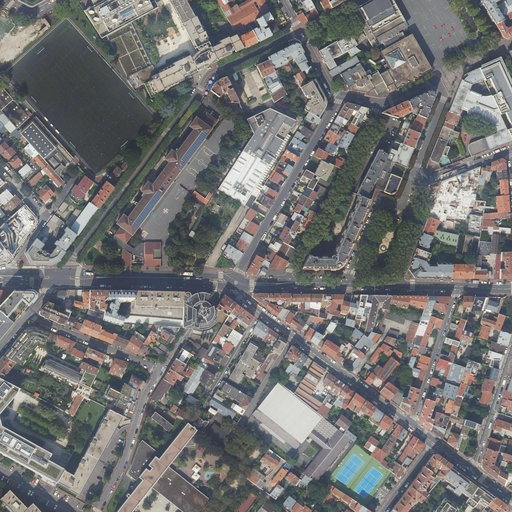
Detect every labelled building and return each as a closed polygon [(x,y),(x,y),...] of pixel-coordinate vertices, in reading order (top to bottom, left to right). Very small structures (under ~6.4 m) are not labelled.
[(18,0),(18,1),(17,2),(31,8),(45,0),(18,0)] [(102,39),(127,25),(127,24),(126,23),(125,21),(136,15),(137,17),(152,9),(150,4),(147,0),(90,0),(94,6),(84,12),(102,39)] [(183,24),(195,17),(187,3),(186,1),(188,0),(170,0),(171,1),(170,2),(178,18),(179,17),(183,24)] [(227,4),(220,7),(227,18),(239,11),(253,3),(258,0),(247,0),(237,6),(236,4),(233,6),(233,7),(230,9),(227,4)] [(261,12),(258,13),(261,17),(269,13),(266,8),(264,4),(265,3),(264,1),(263,0),(261,0),(257,3),(258,7),(257,7),(258,9),(259,8),(261,12)] [(307,7),(309,10),(314,8),(310,0),(305,0),(303,1),(304,4),(305,6),(306,7),(307,7)] [(326,11),(332,8),(327,0),(323,0),(320,2),(325,12),(326,11)] [(389,0),(370,0),(360,6),(361,8),(353,12),(366,36),(368,40),(373,49),(384,43),(402,32),(407,30),(389,0)] [(511,0),(481,0),(481,1),(485,8),(489,15),(495,24),(502,36),(504,38),(506,39),(511,36),(511,21),(510,22),(509,20),(507,21),(508,24),(507,24),(508,26),(507,27),(507,28),(506,29),(503,24),(506,23),(504,19),(502,16),(506,14),(506,16),(507,15),(508,14),(510,20),(511,19),(511,0)] [(155,1),(150,4),(152,9),(137,17),(126,23),(127,24),(158,8),(155,1)] [(227,18),(235,32),(243,27),(249,24),(254,21),(256,20),(259,26),(260,28),(256,30),(256,28),(253,29),(252,30),(258,41),(265,38),(271,35),(267,28),(265,29),(263,27),(266,26),(265,25),(261,17),(258,13),(253,3),(239,11),(227,18)] [(310,20),(318,15),(314,8),(309,10),(311,13),(305,17),(303,13),(297,16),(299,19),(300,22),(304,23),(310,20)] [(269,13),(261,17),(265,25),(273,20),(271,16),(269,13)] [(37,31),(30,23),(0,49),(0,51),(4,57),(2,58),(7,64),(58,19),(55,16),(37,31)] [(156,74),(157,74),(164,82),(194,70),(194,71),(197,69),(200,68),(209,65),(223,58),(233,53),(245,48),(238,37),(236,34),(236,35),(229,38),(229,40),(226,41),(225,39),(219,41),(220,43),(216,44),(217,45),(211,48),(207,39),(208,38),(205,32),(204,32),(202,29),(203,28),(203,27),(203,26),(202,26),(201,26),(196,16),(195,17),(183,24),(182,24),(185,30),(192,43),(194,46),(195,45),(197,47),(198,51),(197,53),(194,55),(191,58),(190,55),(186,57),(183,59),(179,61),(173,64),(170,66),(170,67),(167,69),(167,68),(159,71),(160,72),(156,74)] [(457,19),(447,23),(454,38),(464,34),(457,19)] [(273,20),(265,25),(266,26),(267,28),(271,35),(279,31),(276,25),(273,20)] [(501,36),(502,36),(495,24),(493,25),(501,36)] [(244,34),(238,37),(245,48),(258,41),(252,30),(246,33),(247,35),(245,36),(244,34)] [(356,91),(368,93),(368,92),(369,92),(374,89),(378,95),(388,89),(380,75),(378,71),(377,71),(377,72),(376,73),(375,72),(375,74),(370,77),(369,75),(367,77),(362,68),(363,68),(362,67),(362,68),(356,57),(337,67),(333,59),(347,51),(350,57),(360,51),(358,50),(357,49),(355,47),(368,40),(366,36),(365,37),(363,34),(357,37),(356,32),(347,37),(347,36),(339,40),(319,51),(323,58),(322,58),(325,64),(326,63),(330,71),(329,72),(333,79),(332,79),(335,85),(340,83),(343,81),(347,88),(350,86),(351,88),(353,90),(357,90),(356,91)] [(406,39),(402,32),(384,43),(387,49),(383,51),(389,63),(385,66),(387,71),(396,86),(397,89),(422,74),(430,70),(414,42),(415,42),(412,35),(406,39)] [(418,46),(415,42),(414,42),(430,70),(431,69),(418,46)] [(293,45),(267,58),(269,60),(273,69),(283,64),(286,62),(287,62),(285,58),(290,55),(293,59),(293,58),(303,53),(299,46),(293,45)] [(304,61),(307,60),(305,56),(303,53),(293,58),(297,65),(294,67),(295,69),(298,67),(301,72),(303,71),(308,68),(306,64),(304,61)] [(286,62),(283,64),(284,65),(284,66),(287,64),(286,62),(293,59),(290,55),(285,58),(287,62),(286,62)] [(511,86),(499,59),(478,69),(483,79),(484,81),(489,79),(496,94),(491,96),(499,113),(500,115),(505,113),(511,128),(507,130),(511,140),(511,86)] [(269,60),(256,66),(262,78),(268,75),(271,81),(278,78),(277,77),(274,71),(273,69),(269,60)] [(308,68),(303,71),(304,73),(306,76),(314,72),(311,66),(308,68)] [(157,74),(150,67),(132,75),(133,78),(134,78),(135,81),(137,81),(138,87),(144,84),(153,80),(151,77),(157,74)] [(461,80),(449,111),(459,116),(462,109),(468,111),(467,113),(493,123),(497,125),(499,113),(491,96),(491,95),(489,96),(487,97),(485,97),(483,97),(482,96),(481,97),(480,96),(473,93),(469,91),(470,88),(472,84),(483,79),(478,69),(467,74),(466,74),(465,75),(463,77),(462,77),(462,78),(462,79),(461,80)] [(164,82),(146,89),(151,98),(165,92),(164,89),(171,86),(172,85),(184,80),(183,79),(184,79),(184,78),(189,75),(190,75),(190,74),(190,73),(194,71),(194,70),(164,82)] [(388,89),(396,86),(387,71),(380,75),(388,89)] [(294,85),(296,89),(300,87),(302,86),(307,83),(302,74),(301,72),(294,76),(291,78),(295,85),(294,85)] [(164,82),(157,74),(151,77),(153,80),(144,84),(146,89),(164,82)] [(268,75),(262,78),(271,96),(283,88),(280,82),(274,86),(271,81),(268,75)] [(210,91),(214,94),(219,97),(222,94),(223,93),(223,94),(225,93),(225,92),(226,92),(231,103),(238,102),(231,88),(228,90),(227,87),(230,85),(226,77),(216,82),(210,91)] [(307,83),(302,86),(305,93),(307,95),(305,96),(306,97),(318,90),(312,80),(307,83)] [(1,86),(0,86),(0,109),(17,129),(29,118),(1,86)] [(283,88),(271,96),(274,103),(286,94),(283,88)] [(306,97),(307,98),(310,99),(312,100),(311,100),(324,108),(325,107),(325,106),(326,104),(325,101),(325,99),(325,98),(321,92),(322,92),(321,91),(320,91),(321,92),(319,92),(318,90),(306,97)] [(417,115),(425,118),(435,95),(430,90),(419,96),(407,101),(411,110),(413,113),(417,115)] [(304,110),(308,113),(318,119),(319,118),(318,118),(321,113),(322,113),(322,112),(324,108),(311,100),(309,101),(304,110)] [(411,110),(407,101),(395,107),(382,113),(397,118),(398,115),(400,114),(401,116),(409,113),(409,112),(411,110)] [(231,103),(226,103),(245,117),(245,116),(238,102),(231,103)] [(357,113),(360,107),(347,103),(344,104),(337,116),(347,121),(347,122),(351,114),(355,116),(357,113)] [(252,113),(254,116),(266,110),(265,107),(252,113)] [(370,109),(360,107),(357,113),(368,119),(371,113),(370,109)] [(254,116),(246,119),(253,134),(218,189),(250,208),(253,204),(255,201),(257,197),(251,193),(295,121),(270,108),(266,110),(254,116)] [(447,115),(443,126),(455,131),(455,130),(453,129),(455,126),(456,127),(460,116),(459,116),(449,111),(447,115)] [(117,224),(121,227),(112,239),(123,247),(123,266),(161,266),(162,242),(145,242),(145,243),(139,243),(134,249),(126,243),(217,121),(206,112),(203,116),(200,121),(196,118),(189,126),(193,129),(178,150),(176,149),(174,152),(171,150),(165,159),(169,162),(160,174),(152,185),(148,182),(141,191),(144,192),(141,196),(143,197),(128,218),(123,215),(117,224)] [(308,113),(301,125),(306,129),(307,127),(306,127),(308,124),(310,121),(312,122),(310,125),(308,130),(313,133),(321,120),(318,119),(308,113)] [(368,119),(357,113),(355,116),(350,123),(350,124),(362,130),(368,119)] [(497,125),(493,123),(496,133),(471,142),(470,142),(470,143),(469,144),(469,145),(468,146),(468,148),(472,157),(511,141),(511,140),(507,130),(500,115),(499,113),(497,125)] [(0,129),(10,121),(3,114),(0,116),(0,129)] [(423,124),(425,118),(417,115),(416,119),(415,119),(413,122),(415,122),(413,126),(421,129),(423,124)] [(347,121),(337,116),(333,124),(339,128),(342,123),(343,124),(346,123),(347,121)] [(11,133),(16,129),(10,121),(0,129),(0,134),(7,129),(11,133)] [(420,132),(421,129),(413,126),(411,125),(404,122),(402,127),(404,128),(406,128),(408,129),(419,134),(420,132)] [(56,173),(63,181),(66,178),(63,175),(61,175),(61,174),(61,173),(61,172),(61,171),(62,171),(72,161),(57,144),(54,147),(33,123),(29,125),(28,124),(22,129),(24,131),(20,134),(23,136),(29,143),(38,153),(48,164),(56,173)] [(339,128),(333,124),(329,130),(342,138),(346,132),(344,130),(342,133),(338,131),(339,128)] [(360,134),(362,130),(350,124),(348,128),(350,129),(348,132),(354,135),(356,131),(360,134)] [(306,129),(301,125),(300,125),(298,128),(301,130),(299,133),(303,136),(309,139),(313,133),(308,130),(306,129)] [(430,173),(440,169),(438,164),(442,156),(446,157),(449,148),(448,147),(445,146),(447,142),(446,141),(449,134),(452,136),(457,138),(459,133),(455,131),(443,126),(435,146),(426,168),(430,173)] [(16,142),(23,136),(20,134),(19,132),(16,129),(11,133),(9,135),(14,140),(16,142)] [(416,142),(419,134),(408,129),(405,136),(403,142),(401,141),(396,139),(395,141),(413,149),(416,142)] [(342,138),(329,130),(324,139),(328,142),(334,145),(334,144),(333,143),(336,138),(341,140),(342,138)] [(348,132),(346,131),(346,132),(342,138),(349,142),(354,135),(348,132)] [(299,133),(297,132),(293,138),(301,142),(302,141),(301,140),(303,136),(299,133)] [(301,142),(293,138),(286,150),(298,158),(306,145),(301,142)] [(347,147),(349,142),(342,138),(341,140),(339,143),(341,144),(340,147),(341,148),(343,149),(350,152),(352,149),(347,147)] [(10,148),(16,142),(14,140),(7,146),(9,148),(10,148)] [(408,163),(413,149),(395,141),(389,153),(393,155),(391,162),(392,162),(406,168),(406,167),(406,168),(406,167),(407,167),(407,165),(408,163)] [(333,156),(337,151),(339,152),(341,148),(340,147),(338,146),(337,147),(336,146),(334,145),(328,142),(323,151),(333,156)] [(0,152),(2,155),(9,148),(7,146),(4,143),(0,146),(0,152)] [(33,158),(38,153),(29,143),(24,148),(33,158)] [(15,153),(10,148),(9,148),(2,155),(5,158),(6,158),(8,160),(15,153)] [(323,151),(318,148),(314,156),(321,160),(328,163),(328,162),(331,163),(334,157),(333,156),(323,151)] [(348,157),(350,152),(343,149),(341,154),(348,157)] [(298,158),(286,150),(283,155),(296,163),(298,158)] [(372,187),(386,159),(388,155),(382,152),(382,151),(380,150),(380,151),(379,150),(365,178),(362,177),(354,193),(358,195),(371,200),(376,188),(372,187)] [(21,153),(20,151),(17,155),(9,162),(13,167),(14,166),(15,168),(23,161),(21,159),(23,157),(21,153)] [(43,169),(48,164),(38,153),(33,158),(43,169)] [(341,169),(346,160),(343,159),(344,156),(339,154),(334,163),(332,162),(331,164),(334,165),(341,169)] [(289,161),(282,156),(280,160),(287,164),(289,161)] [(500,170),(506,169),(505,164),(505,161),(502,158),(491,163),(491,167),(490,170),(493,170),(494,170),(495,170),(495,169),(497,170),(497,172),(500,172),(500,170)] [(400,182),(402,178),(388,172),(390,167),(392,162),(391,162),(386,159),(372,187),(376,188),(382,191),(390,194),(390,195),(396,192),(400,182)] [(39,169),(31,160),(18,172),(23,178),(31,170),(34,173),(39,169)] [(334,165),(331,164),(331,163),(328,162),(328,163),(321,160),(313,174),(319,177),(326,181),(329,175),(331,176),(331,175),(332,173),(331,172),(332,170),(334,165)] [(120,163),(117,167),(122,170),(125,173),(132,164),(127,161),(124,166),(120,163)] [(50,178),(56,173),(48,164),(43,169),(34,176),(28,182),(27,183),(31,187),(46,173),(50,178)] [(293,168),(287,164),(285,168),(284,168),(283,169),(284,169),(281,173),(283,174),(288,177),(293,168)] [(489,178),(490,170),(491,167),(486,166),(486,169),(484,168),(482,168),(481,176),(489,178)] [(122,170),(117,167),(110,176),(115,179),(122,170)] [(506,174),(506,169),(500,170),(500,172),(497,172),(495,172),(496,173),(497,173),(497,176),(497,180),(499,180),(507,179),(506,174)] [(313,174),(306,170),(300,180),(304,182),(306,178),(311,180),(307,187),(312,190),(316,184),(319,178),(319,177),(313,174)] [(279,174),(273,171),(271,174),(273,175),(271,180),(282,187),(284,183),(279,181),(282,176),(279,174)] [(59,187),(63,181),(56,173),(50,178),(59,187)] [(72,191),(58,209),(63,212),(72,200),(79,205),(82,200),(81,199),(84,195),(94,182),(85,175),(77,185),(72,191)] [(0,262),(7,263),(37,222),(37,217),(25,204),(8,218),(4,222),(0,226),(0,186),(4,183),(0,178),(0,262)] [(106,182),(90,203),(98,209),(114,187),(106,182)] [(44,183),(40,187),(42,189),(37,193),(45,202),(54,193),(51,190),(44,183)] [(328,191),(316,184),(312,190),(312,191),(317,193),(324,197),(328,191)] [(278,193),(264,185),(260,192),(264,195),(266,196),(274,201),(278,193)] [(198,219),(218,189),(214,186),(205,200),(194,192),(192,195),(190,199),(201,206),(194,217),(198,219)] [(307,198),(312,191),(312,190),(307,187),(302,195),(307,198)] [(11,191),(8,188),(0,195),(0,208),(4,205),(6,204),(13,197),(9,192),(11,191)] [(313,200),(317,193),(312,191),(307,198),(313,200)] [(257,197),(255,201),(259,203),(264,195),(260,192),(257,197)] [(344,194),(342,193),(332,212),(328,219),(332,221),(336,214),(334,213),(344,194)] [(21,202),(15,195),(13,197),(6,204),(10,209),(11,210),(21,202)] [(303,206),(307,198),(302,195),(298,203),(303,206)] [(354,241),(371,200),(358,195),(356,201),(356,202),(353,210),(352,209),(348,218),(349,219),(346,227),(345,226),(341,236),(342,236),(338,244),(334,253),(334,255),(331,256),(331,257),(329,257),(329,256),(319,256),(313,256),(309,254),(301,269),(337,269),(337,270),(343,266),(354,241)] [(266,196),(261,205),(269,209),(274,201),(266,196)] [(509,203),(508,196),(501,196),(496,196),(497,201),(498,213),(509,212),(509,203)] [(315,201),(313,200),(307,198),(303,206),(308,209),(311,204),(313,205),(315,201)] [(70,227),(69,226),(68,228),(77,235),(78,236),(98,209),(90,203),(89,202),(82,211),(70,227)] [(301,209),(303,206),(298,203),(294,210),(293,209),(292,208),(291,207),(292,206),(286,203),(285,207),(294,212),(298,214),(301,209)] [(317,214),(308,209),(303,206),(301,209),(308,213),(305,218),(313,222),(317,214)] [(77,207),(65,223),(69,226),(70,227),(82,211),(81,210),(77,207)] [(0,208),(0,218),(4,222),(8,218),(0,208)] [(259,226),(261,222),(253,217),(256,211),(251,208),(245,218),(259,226)] [(301,220),(303,216),(298,214),(294,212),(291,219),(292,220),(295,221),(295,220),(299,223),(300,222),(301,220)] [(288,217),(281,213),(276,221),(285,227),(287,224),(284,222),(286,218),(287,219),(288,217)] [(46,225),(54,230),(61,220),(54,215),(46,225)] [(309,228),(313,222),(305,218),(303,216),(301,220),(306,222),(305,224),(300,222),(299,223),(302,224),(309,228)] [(439,221),(428,216),(422,233),(433,237),(437,238),(440,242),(450,245),(453,235),(435,230),(439,221)] [(259,226),(245,218),(237,232),(242,235),(241,237),(235,234),(234,235),(240,239),(240,238),(249,243),(252,238),(255,233),(259,226)] [(290,229),(283,242),(298,250),(300,246),(290,241),(292,237),(293,238),(300,226),(301,226),(302,224),(299,223),(295,220),(295,221),(290,229)] [(278,239),(283,242),(290,229),(287,228),(285,227),(276,221),(274,224),(279,227),(279,226),(284,229),(282,232),(279,231),(277,234),(280,236),(278,239)] [(498,232),(499,227),(494,227),(481,226),(480,231),(480,233),(492,235),(490,253),(496,254),(498,241),(498,232)] [(54,243),(56,245),(57,245),(65,251),(77,235),(68,228),(66,227),(64,230),(65,232),(60,238),(59,239),(59,240),(57,240),(54,243)] [(324,228),(314,245),(316,246),(323,234),(324,234),(327,230),(324,228)] [(203,233),(196,230),(189,241),(196,245),(203,233)] [(420,249),(428,252),(429,249),(428,248),(433,237),(422,233),(418,245),(422,246),(420,249)] [(475,265),(473,279),(491,279),(491,272),(490,271),(480,271),(483,256),(490,256),(490,253),(492,235),(480,233),(479,238),(477,256),(476,260),(475,265)] [(459,236),(457,247),(455,254),(462,256),(466,235),(465,235),(459,234),(459,236)] [(240,239),(234,235),(229,245),(232,247),(233,245),(236,246),(240,239)] [(453,235),(450,245),(457,247),(459,236),(453,235)] [(477,256),(479,238),(473,236),(470,254),(477,256)] [(65,251),(57,245),(51,254),(50,254),(48,253),(46,251),(44,250),(43,250),(40,248),(44,243),(41,242),(36,238),(25,252),(30,262),(52,263),(60,259),(66,252),(65,251)] [(240,238),(240,239),(236,246),(233,245),(232,247),(243,254),(249,243),(240,238)] [(271,264),(268,268),(278,269),(284,269),(290,265),(298,250),(283,242),(277,253),(271,264)] [(232,247),(229,245),(222,255),(226,257),(228,253),(233,257),(231,260),(235,263),(234,264),(236,265),(243,254),(232,247)] [(256,255),(271,264),(277,253),(272,250),(271,251),(273,252),(268,260),(266,259),(268,256),(264,254),(267,249),(262,246),(256,255)] [(426,258),(429,253),(428,252),(420,249),(417,248),(409,269),(409,270),(410,270),(412,273),(414,277),(415,278),(415,277),(415,278),(416,278),(417,275),(424,257),(426,258)] [(511,251),(501,252),(501,255),(500,261),(503,261),(503,263),(504,263),(505,269),(500,269),(499,279),(506,279),(511,279),(511,251)] [(431,253),(429,253),(426,258),(424,257),(417,275),(416,278),(451,278),(453,264),(453,263),(440,263),(440,261),(437,262),(437,265),(430,265),(428,262),(431,253)] [(251,263),(246,272),(248,276),(259,276),(264,276),(268,268),(271,264),(256,255),(251,263)] [(473,265),(453,264),(451,278),(473,279),(475,265),(473,265)] [(9,290),(0,289),(0,296),(2,298),(9,290)] [(0,300),(0,305),(15,290),(9,290),(2,298),(0,300)] [(0,305),(0,310),(7,317),(15,308),(22,300),(29,305),(37,296),(35,290),(15,290),(0,305)] [(72,301),(75,301),(75,299),(75,295),(75,290),(60,290),(57,292),(53,296),(50,300),(61,304),(61,305),(62,306),(62,304),(63,304),(65,297),(72,297),(72,301)] [(83,308),(89,309),(90,290),(75,290),(75,295),(77,295),(83,295),(83,303),(77,301),(77,300),(75,299),(75,301),(75,302),(74,307),(73,308),(73,309),(81,311),(82,309),(83,309),(83,308)] [(101,311),(105,312),(105,310),(107,304),(104,303),(105,300),(107,301),(107,300),(109,290),(90,290),(89,309),(94,311),(95,301),(98,301),(99,302),(99,309),(102,309),(101,311)] [(121,325),(123,322),(125,316),(118,314),(117,312),(120,303),(122,302),(132,302),(133,298),(134,298),(135,291),(109,290),(107,300),(114,300),(113,302),(110,302),(109,307),(109,308),(111,308),(110,312),(105,310),(105,312),(105,313),(103,319),(103,320),(121,325)] [(138,307),(183,309),(184,292),(135,291),(134,298),(133,298),(132,302),(129,308),(134,309),(134,308),(134,306),(138,306),(138,307)] [(186,328),(191,328),(191,326),(194,327),(194,317),(196,317),(196,309),(195,309),(196,307),(196,306),(197,306),(196,305),(198,303),(199,304),(200,304),(201,304),(201,306),(202,307),(204,308),(205,309),(201,311),(203,315),(202,315),(204,319),(205,318),(207,323),(211,320),(214,316),(214,310),(213,306),(211,306),(210,304),(208,302),(210,299),(207,298),(209,294),(210,294),(205,292),(201,292),(198,292),(191,295),(190,293),(189,292),(188,292),(187,292),(186,292),(185,293),(184,292),(183,309),(182,328),(186,328)] [(270,302),(272,302),(272,294),(262,293),(253,293),(252,297),(265,307),(268,303),(270,302)] [(272,302),(272,304),(275,305),(275,303),(277,303),(277,304),(278,304),(281,304),(281,303),(283,303),(283,302),(286,302),(286,301),(291,302),(291,294),(272,294),(272,302)] [(310,294),(291,294),(291,302),(300,302),(301,302),(310,302),(310,294)] [(323,294),(310,294),(310,302),(310,308),(313,308),(313,309),(316,309),(320,310),(321,305),(323,294)] [(332,295),(323,294),(321,305),(322,305),(322,304),(327,305),(327,307),(326,308),(325,314),(319,312),(318,317),(324,319),(327,319),(328,313),(332,295)] [(216,308),(229,315),(226,313),(228,312),(227,310),(229,310),(229,311),(231,313),(237,304),(225,295),(216,308)] [(343,301),(344,295),(332,295),(328,313),(335,315),(339,317),(340,313),(335,311),(335,310),(337,303),(337,301),(342,302),(343,301)] [(359,302),(361,295),(352,295),(351,300),(351,303),(349,311),(357,313),(359,304),(359,302)] [(390,303),(392,296),(373,295),(370,307),(371,307),(369,318),(368,318),(366,327),(365,331),(371,332),(378,301),(384,302),(382,309),(382,310),(383,310),(383,309),(385,310),(385,311),(379,332),(378,334),(379,334),(382,327),(385,318),(387,311),(390,303)] [(401,296),(392,296),(390,303),(406,308),(406,309),(407,309),(409,303),(424,309),(429,296),(420,296),(401,296)] [(432,296),(429,296),(424,309),(421,317),(419,324),(413,343),(407,342),(406,346),(413,349),(411,356),(416,358),(417,354),(420,346),(424,334),(430,315),(432,309),(433,309),(435,302),(435,301),(437,296),(432,296)] [(443,296),(437,296),(435,301),(438,301),(437,303),(435,302),(433,309),(445,313),(448,306),(451,297),(443,296)] [(511,296),(506,296),(499,314),(505,316),(508,317),(511,318),(511,296)] [(471,307),(474,297),(468,297),(463,297),(463,306),(457,304),(455,310),(453,316),(461,319),(462,319),(466,309),(464,308),(464,307),(471,307)] [(499,304),(488,300),(487,304),(485,310),(486,311),(487,309),(496,312),(499,304)] [(348,314),(349,311),(351,303),(343,301),(342,302),(342,304),(340,312),(348,314)] [(48,302),(40,312),(41,316),(65,325),(68,316),(71,310),(64,308),(48,302)] [(64,308),(71,310),(72,308),(73,308),(74,307),(75,302),(72,302),(68,306),(66,305),(65,305),(64,308)] [(477,316),(482,318),(485,310),(487,304),(481,302),(477,316)] [(284,308),(284,307),(282,307),(275,305),(272,304),(268,303),(265,307),(277,316),(278,315),(283,309),(284,308)] [(231,324),(229,327),(233,329),(239,322),(241,324),(243,321),(249,326),(254,317),(237,304),(231,313),(229,315),(233,318),(235,319),(231,324)] [(371,307),(370,307),(365,306),(363,315),(367,316),(367,318),(368,318),(369,318),(371,307)] [(87,314),(103,319),(105,313),(101,312),(94,311),(89,309),(87,314)] [(293,312),(283,309),(278,315),(289,324),(294,318),(298,313),(294,310),(293,312)] [(0,339),(3,336),(14,323),(7,317),(0,310),(0,339)] [(419,324),(421,317),(408,312),(406,318),(387,311),(385,318),(404,324),(406,319),(419,324)] [(335,315),(328,313),(327,319),(327,320),(328,320),(331,321),(327,328),(326,329),(331,332),(338,323),(334,322),(335,320),(333,319),(335,315)] [(306,314),(301,321),(307,325),(312,317),(314,318),(315,316),(310,315),(306,314)] [(505,316),(499,314),(498,318),(497,321),(503,323),(505,316)] [(346,325),(354,327),(354,324),(355,319),(354,319),(349,318),(350,316),(348,315),(347,317),(346,325)] [(435,320),(436,317),(430,315),(424,334),(429,335),(430,332),(432,331),(433,329),(432,328),(433,323),(434,322),(435,320)] [(65,325),(72,328),(75,319),(68,316),(65,325)] [(155,325),(179,327),(180,320),(125,316),(123,322),(140,324),(155,325)] [(497,321),(498,318),(495,317),(494,319),(491,321),(482,318),(480,324),(483,325),(491,327),(493,328),(494,329),(497,321)] [(294,318),(289,324),(295,329),(296,327),(300,322),(301,321),(299,319),(298,320),(294,318)] [(459,326),(451,324),(450,326),(458,328),(463,330),(466,320),(462,319),(461,319),(459,325),(458,326),(459,326)] [(101,329),(102,323),(101,322),(100,326),(84,320),(82,325),(80,331),(97,338),(101,329)] [(263,339),(269,328),(259,320),(252,332),(254,333),(256,334),(255,336),(256,337),(257,335),(263,339)] [(501,331),(503,323),(497,321),(494,329),(501,331)] [(296,327),(305,333),(308,328),(300,322),(296,327)] [(413,343),(419,324),(413,322),(406,341),(413,343)] [(49,332),(29,323),(2,355),(16,362),(4,378),(55,406),(76,392),(129,417),(140,396),(78,367),(81,360),(45,342),(49,332)] [(219,331),(217,334),(221,337),(222,337),(223,336),(224,334),(225,333),(229,327),(227,326),(224,324),(219,331)] [(170,343),(180,327),(179,327),(155,325),(151,331),(157,335),(170,343)] [(360,329),(358,328),(358,330),(365,335),(365,333),(365,331),(366,327),(360,325),(360,326),(360,328),(360,329)] [(487,340),(491,327),(483,325),(478,337),(487,340)] [(280,336),(269,328),(263,339),(262,340),(265,342),(267,339),(266,339),(267,337),(274,342),(273,343),(275,344),(280,336)] [(305,337),(310,340),(317,330),(313,328),(312,329),(311,328),(305,337)] [(350,335),(354,338),(355,336),(360,340),(354,347),(355,347),(360,351),(365,344),(371,348),(375,343),(374,342),(368,338),(366,336),(365,335),(358,330),(358,328),(356,328),(350,335)] [(463,330),(458,328),(458,329),(457,329),(457,330),(456,334),(455,335),(456,335),(454,340),(459,342),(460,339),(463,330)] [(501,331),(494,329),(493,328),(492,329),(493,330),(493,333),(497,335),(499,335),(496,343),(506,346),(507,346),(511,334),(501,331)] [(112,344),(116,336),(117,334),(114,333),(113,335),(112,335),(106,332),(105,333),(104,332),(104,330),(101,329),(97,338),(112,344)] [(228,339),(227,340),(234,344),(236,346),(239,341),(243,335),(233,329),(230,335),(228,339)] [(310,340),(317,345),(323,335),(322,334),(321,335),(318,333),(320,330),(318,329),(317,330),(310,340)] [(396,339),(398,339),(399,333),(390,330),(388,337),(396,339)] [(467,341),(470,343),(473,336),(473,334),(463,330),(460,339),(467,341)] [(143,344),(147,338),(135,331),(129,341),(125,347),(137,353),(143,344)] [(154,339),(157,335),(151,331),(147,338),(143,344),(147,347),(151,341),(152,341),(155,343),(156,341),(154,339)] [(368,338),(374,342),(375,343),(381,335),(379,334),(378,334),(374,333),(372,332),(368,338)] [(429,335),(424,334),(420,346),(417,354),(421,355),(430,358),(432,352),(426,350),(428,345),(426,344),(429,335)] [(67,348),(70,340),(59,336),(57,342),(60,343),(59,345),(67,348)] [(112,344),(124,348),(125,347),(129,341),(116,336),(112,344)] [(287,341),(280,336),(275,344),(271,350),(279,354),(287,341)] [(396,339),(388,337),(388,336),(384,341),(394,346),(395,344),(394,343),(396,339)] [(454,340),(446,338),(444,343),(451,345),(451,344),(452,345),(450,352),(454,353),(455,354),(459,343),(459,342),(454,340)] [(70,354),(73,349),(75,343),(70,340),(67,348),(66,352),(70,354)] [(234,344),(227,340),(224,345),(222,349),(228,353),(234,344)] [(259,345),(251,340),(248,346),(249,346),(245,353),(244,352),(240,359),(240,360),(239,360),(238,362),(239,363),(238,363),(235,367),(236,367),(232,374),(231,374),(228,378),(238,384),(243,374),(242,373),(252,356),(252,357),(255,352),(259,345)] [(333,358),(340,348),(327,340),(321,349),(333,358)] [(345,347),(349,343),(345,340),(340,348),(333,358),(341,363),(344,359),(341,357),(347,348),(345,347)] [(506,346),(496,343),(494,342),(492,341),(491,344),(489,348),(488,351),(503,355),(506,346)] [(147,347),(143,344),(137,353),(144,356),(146,353),(147,354),(148,351),(147,350),(148,347),(147,347)] [(224,366),(231,355),(211,344),(207,350),(204,354),(206,356),(213,360),(216,355),(217,355),(222,358),(221,360),(221,359),(219,363),(224,366)] [(384,344),(380,348),(383,351),(390,356),(394,349),(384,344)] [(191,354),(195,356),(196,354),(189,350),(190,349),(184,345),(182,348),(191,354)] [(302,352),(292,345),(285,356),(290,359),(289,360),(291,361),(292,360),(296,363),(302,352)] [(82,361),(80,367),(96,374),(100,367),(105,354),(88,347),(85,354),(83,360),(85,361),(86,358),(88,357),(98,361),(98,363),(97,367),(98,367),(97,368),(82,361)] [(162,356),(164,352),(155,347),(153,347),(151,349),(162,356)] [(201,360),(204,354),(207,350),(202,347),(197,355),(196,357),(201,360)] [(364,354),(360,351),(355,347),(354,349),(347,357),(349,359),(352,354),(354,353),(359,357),(358,359),(358,358),(351,367),(355,370),(365,356),(364,354)] [(380,348),(379,347),(370,359),(375,363),(376,362),(375,361),(381,354),(383,351),(380,348)] [(185,364),(191,354),(182,348),(179,352),(180,352),(176,358),(185,364)] [(85,354),(73,349),(70,354),(83,360),(85,354)] [(383,351),(381,354),(389,360),(391,357),(390,356),(383,351)] [(501,362),(503,355),(488,351),(487,355),(484,365),(492,368),(499,370),(502,362),(501,362)] [(266,358),(255,352),(252,357),(260,362),(263,363),(266,358)] [(308,357),(302,352),(296,363),(294,365),(300,369),(308,357)] [(452,363),(455,355),(453,355),(454,353),(450,352),(448,357),(441,354),(439,359),(448,362),(452,363)] [(206,356),(204,354),(201,360),(200,362),(202,363),(203,361),(204,360),(212,364),(214,361),(206,356)] [(428,366),(430,358),(421,355),(419,361),(418,363),(428,366)] [(0,378),(2,379),(15,363),(2,356),(0,359),(0,378)] [(250,378),(260,362),(252,357),(252,356),(242,373),(243,374),(250,378)] [(416,358),(411,356),(410,358),(407,369),(411,372),(411,371),(412,371),(415,361),(415,359),(416,358)] [(389,360),(382,369),(376,377),(385,384),(387,382),(401,364),(399,363),(391,357),(389,360)] [(120,360),(115,358),(109,373),(114,376),(120,360)] [(176,358),(169,368),(183,377),(186,373),(181,370),(185,364),(176,358)] [(448,362),(439,359),(436,368),(440,369),(439,373),(438,376),(447,379),(450,368),(447,366),(448,362)] [(126,363),(120,360),(114,376),(120,380),(123,374),(121,373),(126,363)] [(472,367),(474,362),(468,360),(465,368),(466,368),(465,371),(470,373),(472,367)] [(326,370),(314,361),(302,381),(294,393),(317,412),(331,390),(327,387),(319,400),(311,394),(326,370)] [(202,363),(200,362),(199,362),(198,365),(215,375),(216,375),(218,372),(202,363)] [(480,364),(474,362),(472,367),(470,373),(474,374),(476,375),(478,369),(479,369),(480,364)] [(289,373),(294,365),(291,363),(285,373),(288,375),(289,373)] [(426,369),(428,366),(418,363),(415,372),(412,371),(411,371),(411,372),(410,375),(416,377),(415,379),(416,379),(416,380),(415,384),(421,386),(423,378),(426,369)] [(466,368),(465,368),(452,363),(450,368),(447,379),(443,389),(441,395),(450,398),(455,400),(457,395),(461,383),(465,371),(466,368)] [(367,364),(364,367),(369,371),(370,372),(376,377),(382,369),(378,365),(374,370),(369,367),(370,366),(367,364)] [(192,375),(195,370),(188,365),(187,367),(190,369),(186,375),(190,377),(192,375)] [(215,375),(198,365),(195,370),(192,375),(200,380),(208,385),(215,375)] [(183,377),(169,368),(163,379),(171,384),(172,385),(177,378),(181,381),(183,377)] [(496,382),(499,370),(492,368),(489,379),(494,381),(496,382)] [(369,376),(365,382),(370,385),(376,377),(370,372),(369,371),(367,375),(369,376)] [(470,373),(465,371),(461,383),(466,385),(469,386),(470,386),(472,381),(468,379),(470,373)] [(338,379),(329,372),(323,382),(332,388),(338,379)] [(302,381),(289,373),(288,375),(282,384),(294,393),(302,381)] [(132,374),(128,384),(139,391),(140,392),(145,384),(144,382),(132,374)] [(200,380),(192,375),(190,377),(188,380),(187,383),(182,390),(189,394),(190,395),(200,380)] [(2,379),(0,378),(0,452),(52,481),(56,483),(57,482),(64,469),(64,468),(48,459),(52,453),(1,425),(0,421),(0,412),(18,392),(17,392),(19,388),(2,379)] [(438,380),(433,378),(430,385),(438,387),(439,388),(441,382),(438,381),(438,380)] [(491,393),(494,381),(489,379),(485,378),(481,390),(483,391),(491,393)] [(157,388),(165,393),(171,384),(163,379),(157,388)] [(346,385),(338,379),(332,388),(331,390),(317,412),(323,417),(324,418),(327,414),(330,409),(325,405),(331,395),(330,394),(330,393),(334,396),(336,394),(339,396),(339,395),(346,385)] [(236,424),(252,398),(239,391),(222,380),(214,394),(223,399),(226,394),(238,401),(234,406),(232,409),(213,397),(210,401),(210,402),(210,403),(210,407),(217,411),(236,424)] [(182,390),(187,383),(183,381),(179,387),(176,385),(175,387),(182,391),(182,390)] [(309,435),(323,417),(317,412),(294,393),(282,384),(279,381),(252,414),(296,449),(309,435)] [(397,389),(387,382),(385,384),(379,392),(399,407),(402,397),(403,395),(404,393),(397,389)] [(416,399),(421,386),(415,384),(408,382),(404,393),(403,395),(404,396),(405,395),(408,386),(411,387),(407,398),(402,397),(399,407),(409,414),(412,413),(416,399)] [(466,385),(461,383),(457,395),(462,397),(466,385)] [(356,392),(346,385),(339,395),(344,399),(343,401),(344,402),(342,407),(345,409),(356,392)] [(438,387),(430,385),(428,392),(436,395),(438,387)] [(165,393),(157,388),(151,398),(157,402),(159,399),(161,400),(165,393)] [(511,401),(511,396),(511,391),(507,390),(506,390),(503,398),(510,400),(511,401)] [(488,405),(492,393),(491,393),(483,391),(480,403),(488,405)] [(366,400),(356,392),(345,409),(343,412),(345,414),(347,414),(353,405),(354,404),(356,406),(356,407),(351,415),(352,418),(351,419),(352,420),(357,414),(366,400)] [(67,411),(66,412),(73,416),(83,396),(77,393),(76,395),(77,396),(69,411),(67,411)] [(185,399),(193,404),(197,399),(190,395),(189,394),(185,399)] [(234,406),(223,399),(214,394),(213,397),(232,409),(234,406)] [(183,398),(179,395),(176,400),(170,410),(188,421),(192,424),(194,421),(194,420),(190,418),(191,416),(183,411),(183,412),(177,408),(177,407),(183,398)] [(436,398),(427,395),(422,410),(419,419),(420,422),(430,430),(436,411),(440,399),(436,398)] [(463,397),(462,397),(457,395),(455,400),(454,402),(450,415),(456,417),(457,413),(456,413),(461,400),(462,401),(463,397)] [(500,406),(508,408),(510,400),(503,398),(500,406)] [(376,407),(366,400),(357,414),(360,416),(363,412),(370,416),(376,407)] [(448,420),(450,415),(454,402),(449,400),(448,403),(447,403),(445,408),(446,408),(445,411),(446,411),(445,414),(436,411),(430,430),(442,439),(448,420)] [(217,411),(210,407),(210,408),(209,409),(208,410),(207,411),(206,411),(205,411),(201,418),(204,420),(207,421),(207,420),(208,419),(209,419),(210,420),(217,411)] [(385,414),(376,407),(370,416),(368,420),(377,426),(385,414)] [(64,469),(57,482),(69,488),(68,490),(77,495),(118,420),(122,422),(124,417),(109,409),(104,417),(103,417),(99,425),(100,425),(94,437),(93,437),(89,445),(83,457),(82,457),(77,465),(78,466),(73,476),(65,471),(66,470),(64,469)] [(151,417),(169,431),(173,426),(155,411),(151,417)] [(351,422),(341,414),(336,422),(340,425),(339,426),(340,427),(341,426),(342,427),(346,430),(347,429),(351,422)] [(379,434),(382,436),(393,420),(385,414),(377,426),(376,428),(375,429),(376,430),(377,429),(378,429),(380,427),(383,429),(379,434)] [(460,418),(456,417),(450,415),(448,420),(451,421),(451,422),(454,423),(454,422),(457,423),(458,423),(460,418)] [(202,430),(210,420),(209,419),(208,419),(207,420),(207,421),(204,420),(204,421),(198,417),(195,422),(200,426),(199,428),(202,430)] [(323,417),(309,435),(324,448),(303,473),(305,475),(312,480),(315,481),(351,439),(344,433),(332,424),(327,420),(324,418),(323,417)] [(481,425),(483,419),(475,417),(473,422),(481,425)] [(462,427),(464,420),(460,418),(458,423),(457,423),(454,431),(457,431),(460,432),(461,428),(462,427)] [(496,421),(492,433),(505,437),(506,432),(505,431),(506,429),(511,430),(511,423),(498,419),(496,421)] [(479,431),(481,425),(473,422),(464,420),(462,427),(464,427),(464,426),(479,431)] [(130,511),(155,481),(159,484),(173,466),(170,464),(196,430),(187,423),(158,459),(155,456),(158,453),(142,440),(139,443),(131,470),(139,476),(142,473),(145,475),(116,511),(117,511),(130,511)] [(208,438),(214,442),(216,439),(222,444),(227,438),(224,436),(229,430),(222,425),(220,428),(214,423),(210,429),(212,432),(208,438)] [(372,451),(370,454),(373,457),(380,463),(382,460),(391,446),(394,441),(397,438),(403,428),(397,423),(394,427),(396,428),(386,443),(381,450),(376,446),(372,451)] [(478,434),(479,431),(464,426),(464,427),(462,427),(461,428),(466,429),(476,433),(478,434)] [(408,432),(403,428),(397,438),(399,439),(402,441),(408,432)] [(357,436),(347,429),(346,430),(344,433),(351,439),(354,441),(357,436)] [(450,432),(447,442),(455,449),(460,434),(460,432),(457,431),(456,434),(450,432)] [(406,443),(412,448),(418,439),(412,434),(409,439),(411,440),(409,444),(407,442),(406,443)] [(460,434),(455,449),(462,454),(468,436),(464,435),(460,434)] [(364,446),(372,451),(376,446),(379,441),(371,436),(364,446)] [(504,453),(506,454),(508,447),(502,445),(500,450),(498,450),(501,441),(490,438),(487,448),(498,451),(502,452),(504,453)] [(418,439),(412,448),(416,451),(417,452),(419,453),(421,449),(424,445),(424,443),(418,439)] [(402,454),(407,456),(412,448),(406,443),(405,445),(407,446),(403,452),(401,451),(400,452),(402,454)] [(269,455),(272,451),(269,448),(261,459),(265,462),(266,464),(274,469),(280,462),(277,460),(275,459),(269,455)] [(412,448),(407,456),(411,459),(414,455),(416,451),(412,448)] [(493,466),(498,451),(487,448),(481,465),(482,468),(496,478),(499,470),(493,466)] [(433,481),(434,482),(436,483),(440,478),(442,477),(452,465),(437,454),(433,454),(424,466),(417,476),(409,486),(401,497),(393,509),(396,511),(404,511),(410,504),(411,504),(413,501),(415,498),(420,502),(424,497),(427,493),(424,490),(424,489),(430,480),(433,482),(433,481)] [(394,461),(401,465),(407,456),(402,454),(401,455),(397,461),(395,460),(394,461)] [(407,456),(401,465),(405,468),(407,469),(408,468),(406,466),(408,464),(409,463),(411,459),(407,456)] [(276,486),(292,465),(284,460),(283,461),(286,463),(271,482),(276,486)] [(382,460),(380,463),(391,471),(395,474),(401,465),(394,461),(393,462),(396,464),(392,469),(387,465),(387,464),(382,460)] [(506,462),(502,460),(501,464),(499,470),(496,478),(505,485),(509,472),(504,471),(503,474),(500,472),(500,470),(503,471),(506,462)] [(395,474),(400,479),(401,477),(400,476),(402,472),(405,468),(401,465),(395,474)] [(477,484),(452,465),(442,477),(455,487),(454,489),(453,490),(453,491),(453,492),(454,492),(455,493),(456,493),(457,493),(457,492),(458,492),(459,490),(468,497),(477,485),(478,485),(478,484),(477,484)] [(194,511),(199,511),(211,497),(173,466),(159,484),(194,511)] [(260,479),(263,481),(265,478),(266,477),(254,468),(251,472),(260,479)] [(285,478),(294,485),(300,478),(290,471),(285,478)] [(254,483),(256,485),(260,479),(251,472),(247,478),(254,483)] [(307,486),(312,480),(305,475),(301,479),(300,481),(307,486)] [(342,498),(345,494),(330,483),(326,489),(329,491),(327,493),(330,495),(333,492),(342,498)] [(494,497),(478,485),(468,497),(465,502),(474,508),(480,500),(487,505),(494,497)] [(0,498),(0,499),(5,504),(4,505),(10,511),(11,511),(12,511),(41,511),(32,503),(27,508),(9,489),(8,491),(0,498)] [(327,493),(321,501),(322,502),(323,501),(328,505),(332,509),(334,510),(335,507),(331,504),(330,504),(328,502),(332,496),(330,495),(327,493)] [(243,502),(250,507),(256,499),(250,494),(243,502)] [(353,510),(359,503),(345,494),(342,498),(350,503),(350,501),(353,503),(350,507),(353,510)] [(287,506),(290,509),(298,499),(296,497),(294,500),(289,496),(283,503),(286,505),(285,506),(286,507),(287,506)] [(458,511),(460,510),(458,508),(447,500),(444,497),(432,511),(458,511)] [(506,505),(494,497),(487,505),(492,510),(490,511),(487,511),(484,509),(480,511),(504,511),(506,509),(506,505)] [(272,511),(275,509),(265,502),(257,511),(272,511)] [(292,509),(294,511),(299,511),(305,506),(303,505),(302,507),(297,503),(292,509)] [(372,511),(365,507),(359,503),(353,510),(356,511),(357,511),(359,510),(360,510),(360,511),(372,511)]
